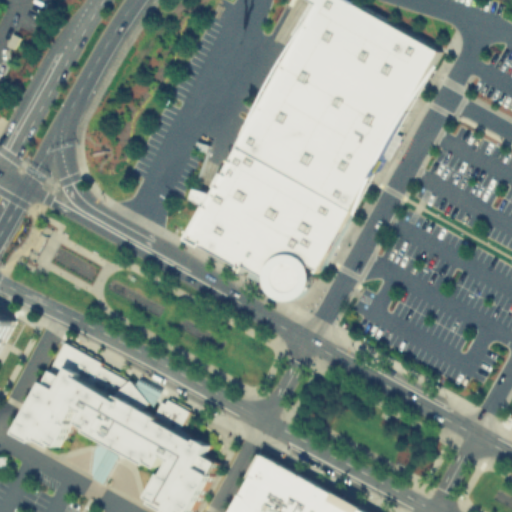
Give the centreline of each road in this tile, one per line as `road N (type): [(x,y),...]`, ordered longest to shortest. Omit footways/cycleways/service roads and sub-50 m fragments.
road 1 (secondary): [(0,283),(436,511)]
road 2 (secondary): [(511,456),(236,301)]
road 3 (secondary): [(236,301),(219,279),(85,201),(63,164),(60,123)]
road 4 (secondary): [(236,301),(14,180)]
road 5 (secondary): [(102,0),(12,157),(14,180)]
road 6 (secondary): [(60,123),(132,0)]
